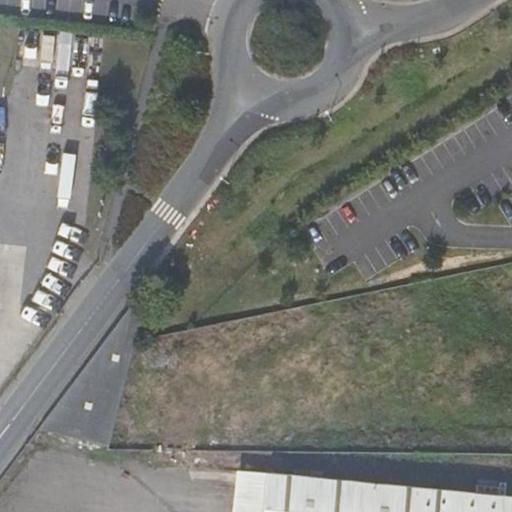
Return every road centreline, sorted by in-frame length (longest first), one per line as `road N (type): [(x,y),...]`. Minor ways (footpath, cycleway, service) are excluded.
road 1 (unclassified): [(202,167),(0,437)]
road 2 (unclassified): [(346,31),(434,17),(461,0)]
